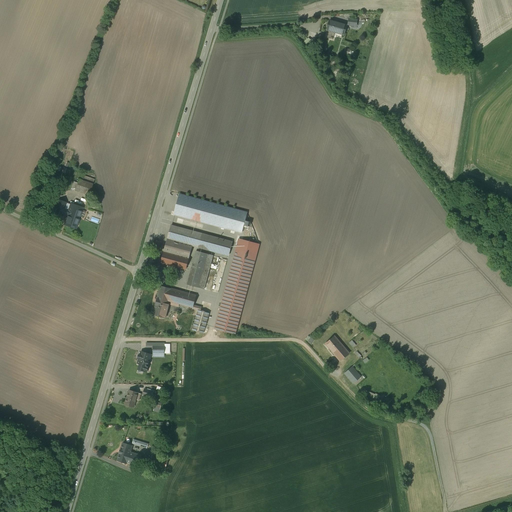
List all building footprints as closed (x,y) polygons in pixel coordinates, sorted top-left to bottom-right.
[(349,25),(359,26),(360,19),(350,18),(349,25)] [(346,25),(330,20),(327,30),(335,32),(343,34),(346,25)] [(335,32),(327,30),(325,37),(331,38),(331,36),(334,36),(335,32)] [(82,178),(79,177),(75,189),(89,193),(95,176),(84,172),(82,178)] [(179,194),(174,214),(242,233),(247,213),(179,194)] [(88,208),(58,198),(51,217),(77,226),(81,216),(84,217),(88,208)] [(232,242),(171,225),(167,239),(192,245),(192,246),(228,256),(232,242)] [(192,245),(167,239),(164,252),(189,259),(192,246),(192,245)] [(259,244),(239,239),(215,329),(235,334),(259,244)] [(153,271),(162,242),(157,241),(148,269),(153,271)] [(206,253),(196,251),(187,285),(196,287),(206,253)] [(189,259),(164,252),(161,263),(186,270),(189,259)] [(206,253),(196,287),(204,289),(213,255),(206,253)] [(171,289),(161,286),(153,315),(163,318),(163,317),(165,318),(169,304),(167,303),(168,301),(171,289)] [(196,296),(171,289),(168,301),(171,302),(170,305),(178,307),(179,304),(193,308),(196,296)] [(209,313),(198,310),(193,330),(203,333),(209,313)] [(332,337),(322,346),(337,363),(347,354),(332,337)] [(350,343),(355,347),(358,344),(353,339),(350,343)] [(151,354),(141,352),(139,358),(138,363),(140,364),(138,369),(147,372),(149,366),(148,365),(151,354)] [(364,375),(355,364),(345,373),(354,383),(357,386),(364,380),(361,377),(364,375)] [(154,392),(144,389),(143,394),(152,397),(154,392)] [(138,393),(129,390),(126,402),(134,405),(138,393)] [(136,440),(135,444),(147,448),(148,444),(136,440)] [(132,446),(123,443),(118,459),(126,462),(130,452),(132,446)] [(130,452),(126,462),(128,462),(127,465),(137,468),(141,456),(130,452)] [(153,455),(150,465),(165,470),(168,460),(153,455)]
